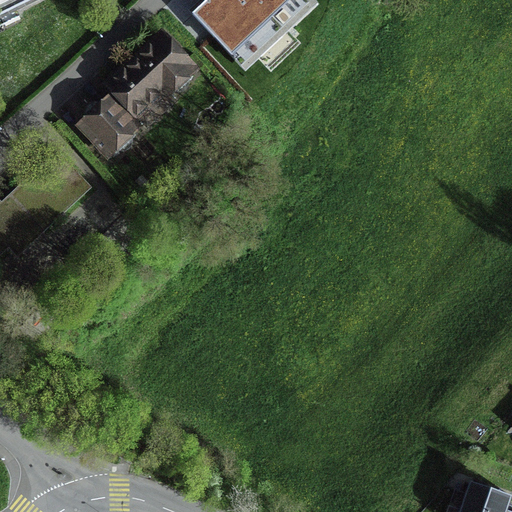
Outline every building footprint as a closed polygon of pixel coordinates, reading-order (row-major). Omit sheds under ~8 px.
[(0,0),(0,18),(37,0),(0,0)] [(190,72),(160,39),(119,77),(109,87),(116,94),(135,115),(160,92),(163,96),(190,72)] [(108,101),(79,128),(106,156),(135,130),(108,101)] [(0,249),(30,221),(39,230),(85,187),(69,169),(55,154),(0,204),(0,249)] [(456,505),(462,507),(460,511),(503,511),(508,498),(470,485),(467,495),(460,492),(456,505)]
